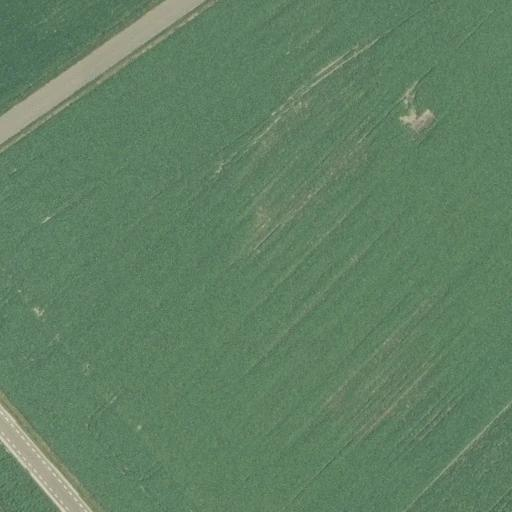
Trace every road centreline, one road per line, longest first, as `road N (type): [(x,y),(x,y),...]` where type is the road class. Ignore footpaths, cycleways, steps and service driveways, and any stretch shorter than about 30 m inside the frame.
road 1 (unclassified): [(186,0),(0,130)]
road 2 (unclassified): [(78,511),(0,420)]
